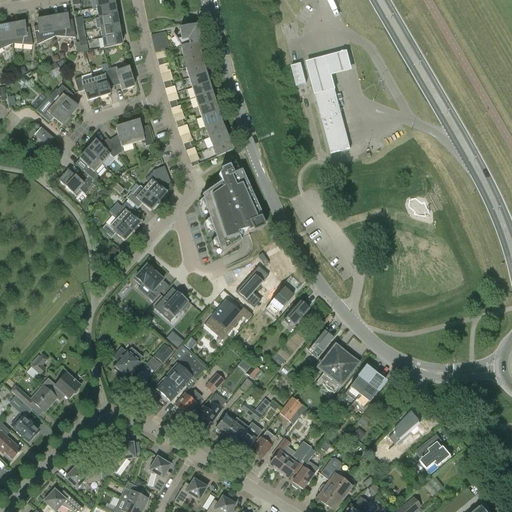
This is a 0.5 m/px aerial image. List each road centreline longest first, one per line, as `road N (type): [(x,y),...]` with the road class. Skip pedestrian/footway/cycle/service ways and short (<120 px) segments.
road 1 (residential): [(408,366),(336,307),(290,240),(228,80),(207,0)]
road 2 (secondary): [(511,262),(475,162),(382,0)]
road 3 (residential): [(193,452),(143,422),(107,414),(72,435),(3,511)]
road 4 (residential): [(132,259),(188,192),(159,97)]
road 5 (residential): [(39,180),(95,116),(159,97)]
